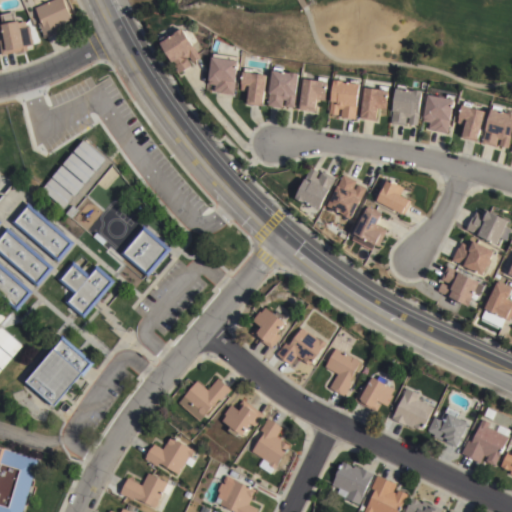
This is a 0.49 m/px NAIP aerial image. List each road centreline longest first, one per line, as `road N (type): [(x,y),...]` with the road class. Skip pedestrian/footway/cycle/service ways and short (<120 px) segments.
road 1 (tertiary): [(104,0),(146,90),(205,166),(280,237),(358,296),(511,376)]
road 2 (residential): [(204,329),(332,423),(511,510)]
road 3 (residential): [(74,511),(127,418),(280,237)]
road 4 (residential): [(275,142),(365,148),(511,183)]
road 5 (residential): [(0,84),(46,72),(118,35)]
